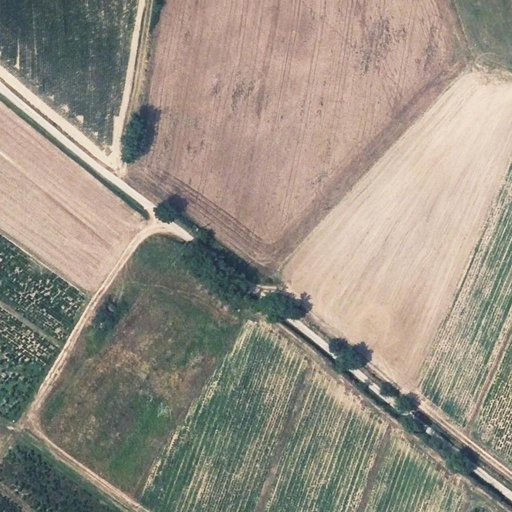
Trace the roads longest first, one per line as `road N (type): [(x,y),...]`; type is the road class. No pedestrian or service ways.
road 1 (track): [(0,88),(511,495)]
road 2 (track): [(258,289),(291,295),(511,475)]
road 3 (track): [(166,222),(131,245),(27,418),(16,426),(0,421)]
road 4 (track): [(146,511),(27,418)]
